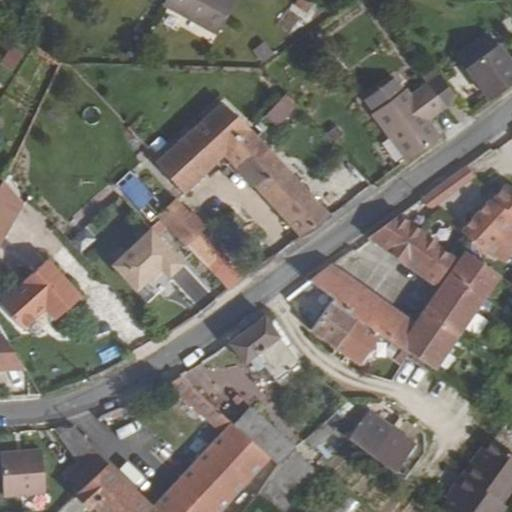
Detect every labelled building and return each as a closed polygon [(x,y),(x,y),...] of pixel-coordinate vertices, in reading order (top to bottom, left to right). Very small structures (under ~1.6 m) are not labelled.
[(208,0),(160,0),(151,16),(203,45),(223,9),(208,0)] [(313,9),(300,1),(295,10),(307,18),(313,9)] [(471,41),(443,62),(477,111),(506,90),(495,76),(471,41)] [(8,46),(0,63),(0,85),(5,87),(21,52),(8,46)] [(274,61),(264,48),(252,56),(262,70),(274,61)] [(443,112),(425,88),(414,96),(431,120),(443,112)] [(391,173),(425,148),(413,133),(396,108),(391,101),(385,105),(376,93),(353,110),(362,122),(357,126),(391,173)] [(414,96),(396,108),(413,133),(431,120),(414,96)] [(287,121),(277,109),(254,129),(264,140),(287,121)] [(172,202),(212,164),(223,176),(250,152),(245,146),(208,113),(145,173),(172,202)] [(250,152),(223,176),(242,196),(269,172),(250,152)] [(465,171),(420,203),(429,214),(472,183),(465,171)] [(317,225),(269,172),(242,196),(285,244),(288,246),(317,225)] [(157,207),(132,181),(123,192),(145,218),(157,207)] [(0,247),(23,207),(1,185),(0,186),(0,247)] [(511,243),(511,203),(489,190),(435,249),(483,281),(490,270),(511,243)] [(196,230),(171,204),(152,222),(177,249),(196,230)] [(435,249),(394,221),(359,247),(431,295),(406,329),(395,320),(390,325),(367,308),(370,303),(353,292),(350,296),(322,275),(300,290),(312,298),(321,305),(387,352),(421,376),(483,281),(435,249)] [(168,274),(135,239),(98,274),(121,300),(145,278),(153,287),(168,274)] [(81,300),(47,263),(0,303),(0,307),(22,331),(44,313),(52,322),(81,300)] [(205,264),(193,274),(216,298),(228,289),(205,264)] [(511,273),(500,292),(511,300),(511,273)] [(361,385),(387,352),(321,305),(312,298),(297,319),(306,326),(297,339),(361,385)] [(265,397),(288,380),(249,327),(214,353),(230,374),(235,371),(243,381),(249,376),(265,397)] [(0,368),(1,369),(21,368),(0,334),(0,368)] [(210,440),(147,511),(216,511),(260,467),(223,433),(172,386),(159,392),(210,440)] [(260,467),(268,474),(286,460),(237,417),(223,433),(260,467)] [(403,458),(355,424),(335,451),(382,484),(403,458)] [(325,442),(316,435),(293,454),(308,465),(325,442)] [(94,475),(68,437),(49,438),(72,472),(56,481),(71,497),(94,475)] [(462,475),(458,473),(450,485),(486,511),(487,511),(511,477),(511,475),(480,452),(462,475)] [(36,457),(0,457),(0,499),(37,499),(36,457)] [(309,482),(286,460),(268,474),(246,505),(254,511),(283,511),(287,507),(309,482)] [(132,511),(94,475),(71,497),(66,503),(74,511),(132,511)] [(486,511),(450,485),(440,497),(444,499),(434,511),(486,511)]
